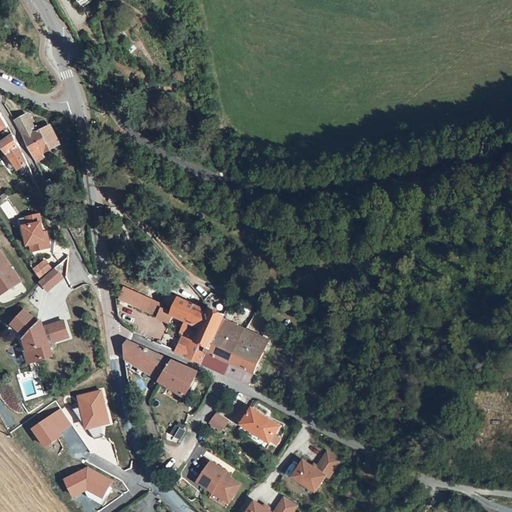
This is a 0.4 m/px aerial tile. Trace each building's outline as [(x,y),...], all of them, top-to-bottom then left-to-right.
[(24,134),(39,162),(48,157),(46,154),(65,143),(58,131),(56,131),(53,126),(42,132),(39,127),(37,128),(29,116),(18,123),(24,134)] [(35,171),(18,137),(5,146),(28,176),(35,171)] [(51,203),(45,190),(39,193),(46,205),(51,203)] [(63,206),(67,214),(77,208),(72,201),(63,206)] [(40,213),(25,216),(27,224),(21,225),(25,246),(29,246),(30,252),(51,248),(47,230),(43,231),(40,213)] [(297,230),(285,225),(281,234),(293,239),(297,230)] [(2,251),(0,252),(0,279),(9,292),(24,282),(2,251)] [(46,257),(35,267),(44,279),(55,269),(46,257)] [(66,280),(58,271),(44,282),(53,292),(66,280)] [(0,279),(0,293),(3,297),(9,292),(0,279)] [(141,312),(147,297),(139,294),(133,308),(141,312)] [(176,314),(164,309),(165,305),(147,297),(141,312),(159,320),(169,324),(172,325),(176,317),(188,322),(188,321),(195,324),(202,308),(182,298),(176,314)] [(188,322),(182,333),(185,335),(212,347),(225,319),(226,315),(214,309),(213,313),(202,308),(195,324),(188,321),(188,322)] [(29,311),(17,325),(31,338),(33,342),(30,343),(34,351),(38,349),(43,361),(59,355),(56,347),(51,335),(56,333),(59,341),(73,335),(67,320),(48,327),(43,329),(41,327),(43,323),(29,311)] [(227,376),(249,330),(225,319),(212,347),(203,365),(227,376)] [(251,386),(272,340),(249,330),(227,376),(251,386)] [(56,333),(51,335),(56,347),(61,345),(59,341),(56,333)] [(177,353),(203,365),(212,347),(185,335),(177,353)] [(187,397),(201,372),(172,358),(144,345),(142,344),(139,343),(136,342),(133,342),(130,343),(130,344),(129,347),(129,351),(129,356),(129,359),(187,397)] [(38,349),(34,351),(38,363),(43,361),(38,349)] [(274,443),(285,426),(254,407),(253,409),(246,405),(238,418),(245,423),(243,425),(274,443)] [(230,424),(219,416),(215,424),(226,431),(230,424)] [(318,466),(307,460),(297,476),(320,490),(330,474),(333,476),(343,459),(330,451),(322,464),(320,468),(318,466)] [(230,472),(214,462),(202,482),(233,502),(244,485),(233,477),(228,474),(230,472)] [(268,506),(259,501),(251,511),(296,511),(302,505),(288,496),(278,511),(276,511),(273,509),(268,506)]
